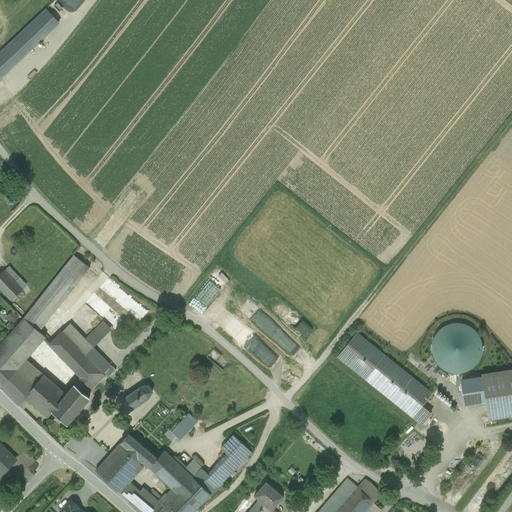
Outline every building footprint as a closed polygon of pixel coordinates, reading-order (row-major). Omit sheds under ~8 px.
[(46,10),(26,28),(39,41),(59,23),(46,10)] [(26,28),(17,36),(30,50),(39,41),(26,28)] [(17,36),(0,51),(0,77),(30,50),(17,36)] [(74,255),(24,318),(27,320),(39,331),(89,267),(74,255)] [(23,289),(4,270),(0,273),(0,288),(12,300),(23,289)] [(14,310),(7,316),(13,322),(19,316),(14,310)] [(311,334),(315,327),(286,310),(282,317),(311,334)] [(24,318),(0,345),(0,350),(27,320),(24,318)] [(27,320),(0,350),(0,386),(25,359),(26,359),(46,337),(39,331),(27,320)] [(104,322),(85,339),(93,347),(111,329),(104,322)] [(435,362),(439,367),(445,371),(452,373),(460,374),(467,372),(473,368),(478,363),(481,356),(482,349),(481,342),(478,335),(474,329),(468,325),(461,323),(454,323),(447,325),(440,329),(435,334),(432,341),(431,348),(432,355),(435,362)] [(85,339),(70,324),(62,331),(98,368),(101,372),(103,373),(111,366),(93,347),(85,339)] [(98,368),(62,331),(49,344),(80,377),(75,384),(82,391),(101,372),(98,369),(98,368)] [(338,357),(366,379),(412,417),(432,393),(357,334),(338,357)] [(26,359),(25,359),(0,386),(1,387),(6,392),(7,394),(19,405),(25,398),(43,374),(26,359)] [(111,366),(103,373),(105,375),(107,378),(116,369),(112,365),(111,366)] [(511,371),(482,376),(488,418),(511,414),(511,371)] [(101,372),(82,391),(86,394),(105,375),(103,373),(101,372)] [(64,392),(43,374),(25,398),(30,401),(48,417),(53,411),(59,403),(56,401),(64,392)] [(59,403),(53,411),(67,424),(90,398),(82,391),(75,384),(59,403)] [(141,386),(123,399),(126,404),(131,411),(149,398),(152,392),(148,386),(141,386)] [(25,398),(19,405),(23,409),(30,401),(25,398)] [(189,414),(172,433),(180,440),(197,422),(189,414)] [(157,459),(128,434),(120,443),(144,463),(150,468),(157,459)] [(233,435),(221,448),(227,454),(239,466),(251,453),(233,435)] [(144,463),(120,443),(96,471),(120,492),(128,482),(144,463)] [(15,461),(0,445),(0,473),(1,474),(1,475),(5,471),(15,461)] [(157,459),(150,468),(152,470),(155,473),(170,456),(167,453),(164,451),(157,459)] [(227,454),(208,475),(202,469),(193,478),(211,494),(239,466),(227,454)] [(173,489),(167,494),(166,494),(159,501),(164,505),(157,511),(193,511),(211,494),(193,478),(184,469),(176,461),(170,456),(155,473),(173,489)] [(189,464),(181,457),(176,461),(184,469),(189,464)] [(202,469),(193,460),(189,464),(184,469),(193,478),(202,469)] [(5,471),(1,475),(1,474),(0,475),(0,488),(11,477),(5,471)] [(348,479),(317,511),(334,511),(357,487),(348,479)] [(382,494),(370,482),(365,479),(358,487),(373,503),(382,494)] [(128,482),(120,492),(127,498),(133,490),(139,494),(140,492),(128,482)] [(283,496),(266,482),(254,496),(258,499),(248,511),(258,511),(264,505),(271,510),(283,496)] [(334,511),(364,511),(373,503),(358,487),(357,487),(334,511)] [(159,501),(144,488),(140,492),(139,494),(133,490),(127,498),(143,511),(157,511),(164,505),(159,501)] [(71,501),(60,511),(75,511),(78,509),(79,508),(71,501)] [(373,503),(364,511),(378,511),(381,510),(373,503)]
